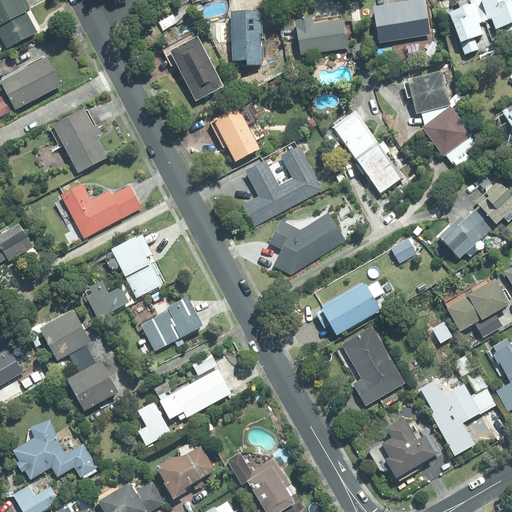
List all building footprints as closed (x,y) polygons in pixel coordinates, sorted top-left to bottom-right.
[(0,0),(0,31),(9,48),(41,31),(23,0),(0,0)] [(376,44),(429,35),(422,0),(420,0),(370,9),(376,44)] [(487,0),(476,4),(483,23),(489,21),(494,32),(504,28),(508,40),(511,38),(511,14),(506,0),(487,0)] [(477,26),(483,23),(476,4),(448,16),(464,57),(477,51),(473,40),(482,36),(477,26)] [(256,24),(256,13),(226,15),(229,63),(241,62),(242,68),(259,67),(257,36),(259,36),(259,24),(256,24)] [(174,14),(158,22),(163,32),(179,24),(174,14)] [(298,57),(347,49),(342,21),(311,26),(310,19),(293,22),(298,57)] [(192,102),(220,88),(193,38),(190,40),(187,35),(159,50),(168,67),(172,65),(192,102)] [(50,57),(3,82),(18,110),(65,85),(50,57)] [(448,106),(439,72),(408,81),(406,73),(395,76),(398,86),(404,84),(413,116),(448,106)] [(0,117),(13,111),(4,95),(0,97),(0,117)] [(257,120),(247,102),(235,108),(235,107),(210,120),(211,121),(208,123),(222,148),(224,147),(233,162),(257,150),(245,126),(257,120)] [(511,104),(499,112),(506,123),(494,130),(505,149),(511,145),(511,104)] [(457,174),(472,162),(465,153),(476,145),(446,107),(418,130),(441,158),(443,156),(457,174)] [(97,127),(87,109),(55,126),(81,173),(110,158),(99,137),(104,135),(99,126),(97,127)] [(353,163),(376,146),(350,112),(343,118),(341,114),(329,123),(331,127),(328,130),(353,163)] [(321,191),(310,169),(298,146),(279,156),(291,179),(278,186),(264,160),(244,171),(257,197),(242,204),(253,226),(321,191)] [(376,146),(353,163),(379,196),(401,179),(376,146)] [(340,174),(334,177),(337,182),(343,180),(340,174)] [(477,249),(473,245),(503,217),(508,222),(511,217),(511,198),(496,182),(474,203),(478,206),(463,220),(460,217),(437,238),(458,259),(465,253),(469,257),(477,249)] [(93,201),(85,185),(63,196),(86,239),(126,217),(143,208),(132,186),(114,195),(112,191),(93,201)] [(344,241),(326,213),(298,231),(277,222),(267,245),(279,251),(272,266),(290,275),(344,241)] [(0,238),(0,259),(1,262),(10,257),(11,259),(37,244),(25,224),(0,238)] [(156,254),(147,236),(141,239),(140,237),(114,251),(138,298),(165,285),(151,257),(156,254)] [(511,289),(511,267),(503,273),(511,289)] [(100,319),(132,303),(124,287),(112,293),(106,281),(92,288),(95,294),(89,297),(100,319)] [(506,306),(492,281),(444,309),(458,333),(478,322),(479,322),(506,306)] [(335,336),(380,310),(364,284),(320,309),(335,336)] [(186,344),(183,338),(208,327),(193,297),(172,307),(174,312),(144,326),(156,352),(176,342),(179,347),(186,344)] [(60,361),(95,343),(77,311),(43,329),(60,361)] [(363,407),(403,384),(369,327),(339,345),(359,380),(350,385),(363,407)] [(27,372),(7,338),(0,342),(0,400),(1,402),(19,392),(17,388),(24,384),(20,376),(27,372)] [(511,343),(507,346),(504,340),(490,348),(493,354),(492,355),(508,384),(494,392),(506,413),(511,409),(511,343)] [(460,378),(473,370),(464,356),(452,364),(460,378)] [(124,393),(107,361),(72,380),(89,412),(124,393)] [(236,394),(224,370),(163,402),(173,421),(187,414),(190,419),(236,394)] [(442,422),(448,433),(460,427),(458,424),(466,420),(467,421),(479,414),(480,415),(496,405),(476,370),(466,377),(475,394),(470,397),(463,385),(442,397),(433,382),(419,390),(438,424),(442,422)] [(171,433),(155,401),(139,410),(148,425),(138,431),(146,446),(171,433)] [(69,455),(64,446),(55,420),(35,427),(39,438),(18,450),(24,461),(21,463),(26,472),(30,471),(35,479),(55,467),(60,477),(77,467),(83,478),(101,467),(87,444),(69,455)] [(392,481),(439,453),(424,429),(418,433),(415,428),(408,433),(400,420),(381,431),(387,440),(377,446),(385,459),(381,461),(392,481)] [(206,446),(191,455),(192,457),(178,458),(162,468),(170,483),(168,484),(177,500),(191,492),(189,489),(220,472),(206,446)] [(301,511),(307,509),(277,458),(254,472),(243,452),(230,460),(260,511),(301,511)] [(150,511),(166,503),(154,481),(140,490),(135,482),(97,505),(101,511),(150,511)] [(23,511),(41,511),(60,501),(51,487),(36,496),(30,486),(14,496),(23,511)]
